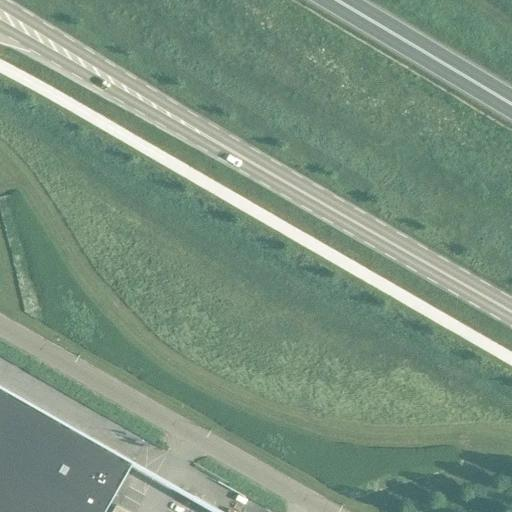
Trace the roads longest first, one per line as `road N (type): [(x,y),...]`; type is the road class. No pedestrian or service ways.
road 1 (secondary): [(511,312),(0,13)]
road 2 (unclassified): [(322,511),(0,329)]
road 3 (trunk): [(511,108),(327,0)]
